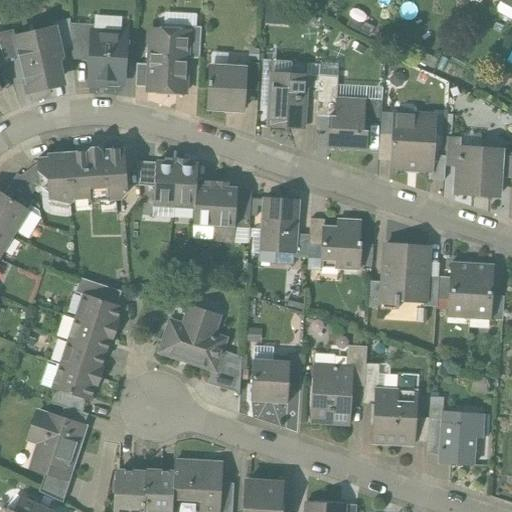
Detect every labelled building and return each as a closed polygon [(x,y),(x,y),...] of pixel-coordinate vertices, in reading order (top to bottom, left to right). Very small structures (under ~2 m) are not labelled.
[(497,0),(496,3),(502,6),(498,15),(504,17),(511,0),(497,0)] [(511,23),(511,0),(504,17),(501,22),(510,26),(511,23)] [(56,30),(61,50),(71,47),(70,24),(69,20),(54,24),(55,30),(56,30)] [(70,24),(71,47),(73,59),(90,60),(92,33),(94,33),(94,25),(70,24)] [(184,27),(183,34),(189,34),(187,60),(199,60),(201,28),(184,27)] [(0,33),(0,49),(4,61),(19,58),(15,43),(17,43),(14,30),(0,33)] [(61,50),(56,30),(55,30),(36,34),(34,38),(17,43),(15,43),(19,58),(28,93),(48,88),(47,82),(62,78),(56,51),(61,50)] [(148,44),(150,46),(149,66),(147,88),(147,92),(185,95),(187,60),(189,34),(183,34),(163,33),(163,31),(154,31),(150,32),(148,35),(148,44)] [(94,33),(92,33),(90,60),(89,81),(123,83),(126,35),(94,33)] [(243,63),(243,70),(245,70),(244,91),(257,92),(259,64),(243,63)] [(147,88),(149,66),(136,65),(135,88),(147,88)] [(243,70),(211,68),(211,82),(208,82),(208,89),(210,89),(209,111),(243,112),(244,91),(245,70),(243,70)] [(307,77),(276,76),(275,88),(271,87),(268,128),(288,130),(289,125),(304,126),(307,77)] [(319,78),(307,77),(304,126),(316,127),(316,117),(318,85),(319,78)] [(318,85),(316,117),(329,118),(329,115),(334,116),(335,98),(337,98),(337,86),(318,85)] [(337,98),(335,98),(334,116),(329,115),(329,118),(327,150),(367,153),(369,134),(364,133),(366,100),(337,98)] [(436,117),(392,114),(391,137),(390,161),(389,170),(431,172),(432,172),(433,157),(436,117)] [(390,161),(391,137),(379,136),(378,161),(390,161)] [(457,166),(458,149),(458,142),(446,141),(446,158),(445,165),(457,166)] [(87,153),(72,154),(75,198),(73,201),(88,200),(88,202),(91,205),(95,205),(98,202),(121,201),(127,195),(124,150),(101,152),(96,148),(91,149),(87,153)] [(501,151),(458,149),(457,166),(456,192),(487,194),(487,198),(498,199),(501,151)] [(71,205),(73,201),(75,198),(72,154),(50,156),(46,160),(37,160),(37,165),(38,174),(48,182),(48,189),(49,201),(71,205)] [(446,158),(433,157),(432,172),(431,172),(430,181),(444,182),(445,165),(446,158)] [(155,206),(174,207),(177,161),(171,160),(171,165),(157,164),(156,185),(155,206)] [(183,161),(177,161),(174,207),(195,209),(196,187),(197,166),(183,165),(183,161)] [(156,185),(157,164),(136,162),(138,187),(156,185)] [(38,174),(37,165),(20,178),(36,189),(38,190),(48,189),(48,182),(38,174)] [(16,176),(10,187),(30,199),(36,189),(20,178),(16,176)] [(4,195),(28,211),(34,202),(30,199),(10,187),(4,195)] [(237,192),(237,189),(196,187),(195,209),(193,226),(213,228),(212,240),(234,241),(235,227),(237,192)] [(0,192),(0,225),(14,234),(28,211),(4,195),(0,192)] [(252,192),(237,192),(235,227),(249,228),(252,192)] [(299,203),(264,201),(261,251),(294,253),(294,259),(296,259),(297,236),(299,203)] [(322,229),(324,229),(324,220),(310,220),(309,236),(309,247),(321,247),(322,229)] [(359,243),(360,223),(346,222),(346,230),(324,229),(322,229),(321,247),(320,268),(359,270),(361,243),(359,243)] [(0,225),(0,255),(14,234),(0,225)] [(297,236),(296,259),(308,260),(309,247),(309,236),(297,236)] [(429,249),(384,246),(382,283),(381,301),(383,301),(424,303),(426,303),(427,278),(429,249)] [(469,314),(472,265),(451,264),(450,279),(449,301),(448,313),(469,314)] [(472,265),(469,314),(490,315),(491,315),(492,297),(494,266),(472,265)] [(436,300),(438,278),(427,278),(426,303),(424,303),(424,308),(436,309),(436,300)] [(449,301),(450,279),(438,278),(436,300),(449,301)] [(75,294),(83,297),(83,295),(117,306),(121,293),(80,279),(75,294)] [(381,301),(382,283),(370,282),(369,308),(383,309),(383,301),(381,301)] [(83,297),(68,343),(106,356),(110,343),(112,344),(119,322),(117,321),(122,308),(117,306),(83,295),(83,297)] [(504,297),(492,297),(491,315),(490,315),(489,321),(502,322),(504,297)] [(215,335),(220,317),(187,307),(182,325),(169,321),(158,355),(210,371),(216,373),(223,353),(227,339),(215,335)] [(102,369),(106,356),(68,343),(52,391),(55,392),(85,401),(91,403),(95,389),(97,390),(104,369),(102,369)] [(352,387),(364,388),(365,365),(367,348),(347,346),(346,369),(354,370),(352,387)] [(223,353),(216,373),(210,371),(206,385),(239,396),(241,359),(223,353)] [(290,363),(289,379),(300,380),(302,356),(289,355),(288,363),(290,363)] [(288,363),(254,360),(251,404),(288,407),(289,379),(290,363),(288,363)] [(363,406),(375,406),(376,392),(378,392),(379,366),(365,365),(364,388),(363,406)] [(346,369),(313,367),(310,423),(350,426),(352,387),(354,370),(346,369)] [(85,401),(55,392),(51,404),(63,408),(81,414),(85,401)] [(378,392),(376,392),(375,406),(373,444),(413,447),(413,443),(415,419),(416,394),(378,392)] [(81,414),(63,408),(60,418),(83,426),(87,416),(81,414)] [(60,418),(36,411),(26,442),(38,446),(30,470),(46,475),(69,483),(87,428),(83,426),(60,418)] [(483,415),(442,412),(441,422),(439,456),(439,465),(473,467),(475,439),(482,439),(483,415)] [(413,443),(428,444),(429,421),(415,419),(413,443)] [(439,456),(441,422),(429,421),(428,444),(427,455),(439,456)] [(222,466),(175,463),(174,474),(172,501),(201,503),(200,511),(219,511),(221,485),(222,466)] [(143,511),(146,475),(119,473),(116,511),(143,511)] [(146,475),(143,511),(171,511),(172,501),(174,474),(146,473),(146,475)] [(61,503),(69,483),(46,475),(39,494),(61,503)] [(280,511),(282,485),(246,483),(244,511),(280,511)] [(231,511),(234,485),(221,485),(219,511),(231,511)] [(52,511),(21,498),(15,511),(16,511),(52,511)]
